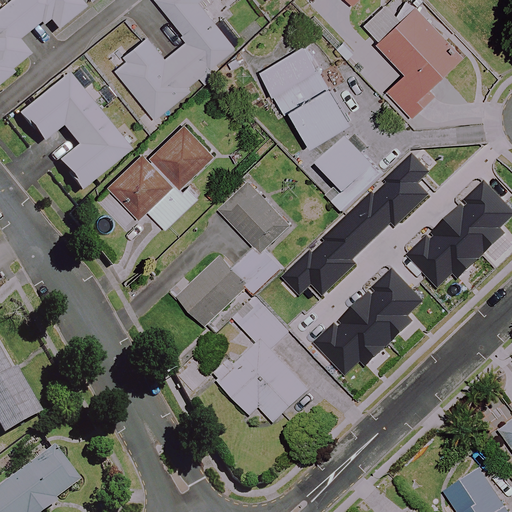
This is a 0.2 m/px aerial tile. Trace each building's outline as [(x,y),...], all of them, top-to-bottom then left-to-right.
[(58,66),(135,2),(133,0),(43,0),(23,16),(42,40),(38,43),(58,66)] [(402,22),(386,5),(363,25),(407,75),(388,92),(412,120),(438,98),(430,89),(464,58),(419,7),(402,22)] [(354,121),(306,46),(262,74),(287,113),(292,110),(315,145),(354,121)] [(140,121),(191,76),(170,52),(143,76),(131,63),(111,81),(99,67),(79,85),(123,135),(133,147),(150,133),(140,121)] [(121,144),(92,111),(62,137),(91,170),(121,144)] [(150,213),(166,230),(200,197),(188,185),(218,156),(186,123),(152,157),(146,151),(94,203),(126,236),(150,213)] [(384,174),(349,138),(322,163),(347,189),(335,201),(345,212),(384,174)] [(498,212),(467,180),(409,237),(405,233),(384,253),(410,279),(426,263),(436,272),(498,212)] [(292,226),(252,184),(223,212),(264,254),(292,226)] [(405,287),(368,246),(346,266),(359,280),(303,331),(330,361),(360,335),(363,338),(394,310),(388,303),(405,287)] [(280,272),(257,248),(236,270),(223,257),(182,298),(211,327),(251,288),(258,295),(280,272)] [(291,333),(259,298),(237,318),(261,344),(222,381),(253,415),(263,406),(277,422),(312,390),(274,349),(291,333)] [(42,414),(0,339),(0,426),(5,435),(42,414)] [(511,423),(503,430),(511,443),(511,423)] [(44,511),(81,485),(54,449),(0,487),(0,511),(44,511)] [(511,511),(481,468),(448,491),(462,511),(511,511)]
